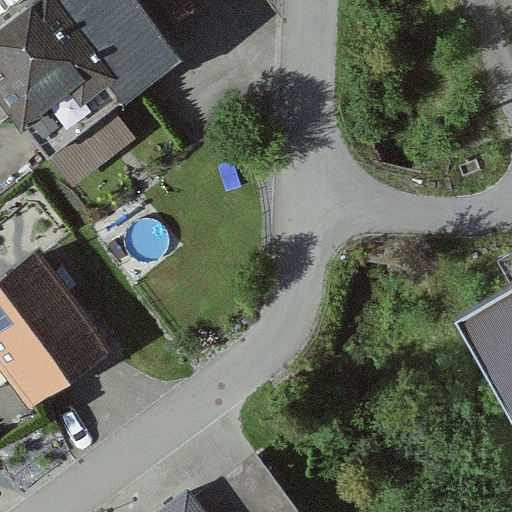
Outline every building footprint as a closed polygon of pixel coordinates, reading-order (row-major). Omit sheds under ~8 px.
[(177,56),(135,0),(47,0),(0,35),(0,94),(44,154),(177,56)] [(0,278),(0,368),(30,408),(114,346),(40,248),(0,278)] [(511,290),(460,320),(511,410),(511,290)] [(195,496),(207,511),(300,511),(255,451),(195,496)] [(154,511),(207,511),(195,496),(189,487),(154,511)]
